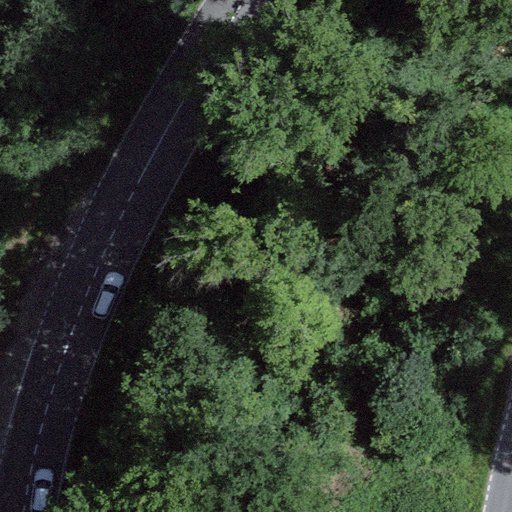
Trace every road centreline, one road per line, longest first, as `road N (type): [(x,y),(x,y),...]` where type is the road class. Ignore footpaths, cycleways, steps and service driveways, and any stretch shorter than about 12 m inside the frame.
road 1 (secondary): [(245,0),(151,156),(92,286),(62,360),(23,511)]
road 2 (track): [(92,286),(511,484)]
